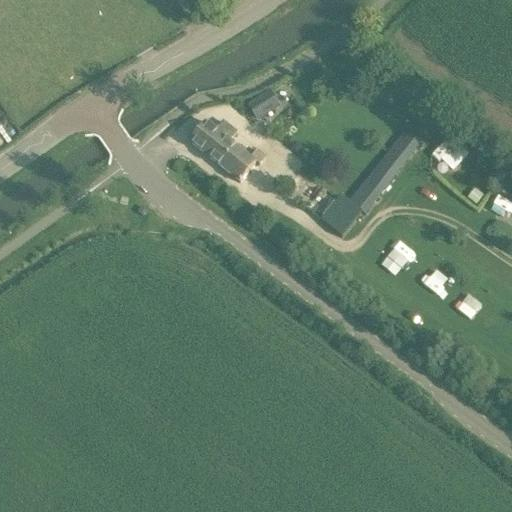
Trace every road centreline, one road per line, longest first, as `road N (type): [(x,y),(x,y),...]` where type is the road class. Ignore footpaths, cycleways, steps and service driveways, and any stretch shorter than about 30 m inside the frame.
road 1 (tertiary): [(511,445),(171,202),(91,105)]
road 2 (tertiary): [(91,105),(274,0)]
road 3 (track): [(338,246),(354,245),(389,211),(412,211),(443,219),(511,261)]
